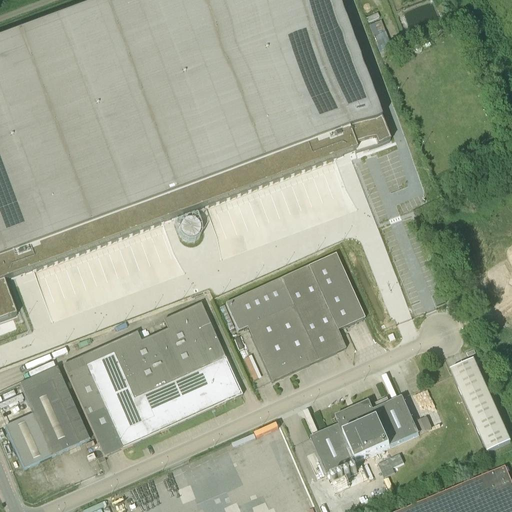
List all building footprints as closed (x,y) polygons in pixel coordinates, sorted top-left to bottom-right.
[(0,322),(20,315),(6,281),(362,140),(363,142),(389,132),(336,0),(93,0),(0,37),(0,322)] [(381,22),(368,27),(380,58),(393,54),(381,22)] [(267,375),(271,384),(345,351),(338,334),(365,322),(335,256),(225,305),(238,334),(247,329),(267,375)] [(103,458),(104,459),(241,398),(237,389),(201,306),(163,322),(167,331),(141,343),(137,334),(63,367),(100,450),(103,458)] [(451,372),(455,381),(487,454),(511,444),(474,362),(451,372)] [(89,442),(60,376),(57,370),(19,387),(33,417),(5,429),(24,471),(39,464),(48,484),(58,479),(54,470),(56,469),(52,459),(89,442)] [(427,418),(413,424),(402,399),(390,405),(387,399),(374,405),(377,411),(373,412),(369,403),(335,418),(340,427),(310,440),(327,478),(432,430),(427,418)] [(238,452),(263,443),(264,446),(288,437),(284,425),(190,460),(195,476),(241,459),(238,452)] [(195,429),(173,437),(176,444),(198,436),(195,429)] [(511,511),(511,488),(504,469),(494,473),(401,511),(511,511)]
